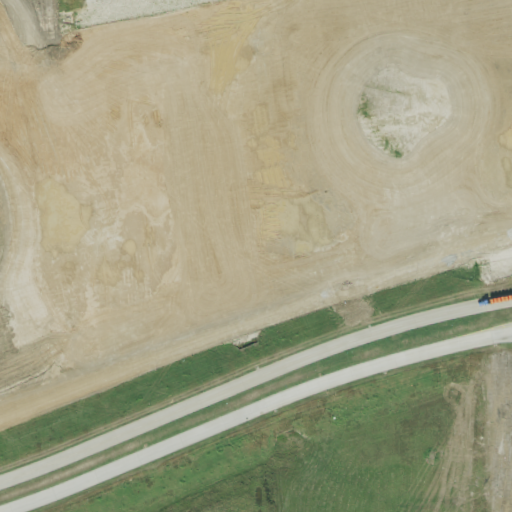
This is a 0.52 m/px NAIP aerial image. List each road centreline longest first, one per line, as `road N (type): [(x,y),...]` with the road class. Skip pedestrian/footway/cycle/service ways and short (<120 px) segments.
road 1 (secondary): [(511,298),(342,342),(0,476)]
road 2 (secondary): [(0,509),(352,372)]
road 3 (secondary): [(352,372),(492,335)]
